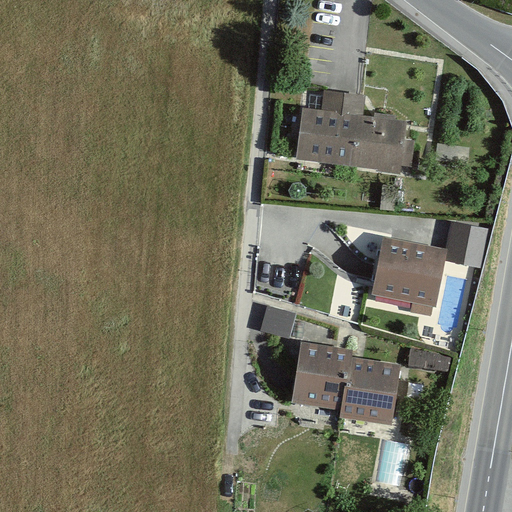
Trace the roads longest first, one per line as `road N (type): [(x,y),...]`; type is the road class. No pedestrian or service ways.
road 1 (residential): [(273,0),(238,437)]
road 2 (secondary): [(482,511),(511,343)]
